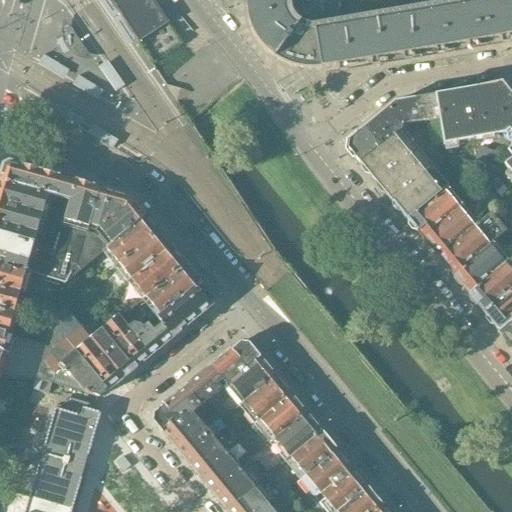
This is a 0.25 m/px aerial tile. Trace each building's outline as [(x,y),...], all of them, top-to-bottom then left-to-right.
[(109,0),(140,45),(141,44),(139,41),(151,1),(150,0),(109,0)] [(476,43),(501,39),(509,37),(511,36),(511,0),(246,0),(247,1),(247,3),(246,5),(247,7),(247,9),(247,11),(247,13),(247,15),(248,17),(250,26),(254,35),(255,37),(256,39),(257,41),(258,43),(260,45),(261,46),(263,48),(264,50),(266,52),(273,57),(274,58),(275,59),(276,60),(277,60),(278,61),(279,61),(280,62),(282,63),(283,63),(289,66),(298,69),(300,69),(301,69),(302,69),(303,70),(305,70),(306,70),(307,70),(308,70),(310,70),(311,70),(312,70),(314,70),(315,70),(316,70),(317,70),(319,70),(320,70),(321,69),(322,69),(338,66),(346,65),(370,61),(379,60),(387,58),(403,55),(411,54),(436,50),(444,48),(468,44),(476,43)] [(76,56),(81,58),(86,54),(68,29),(63,32),(63,38),(65,43),(68,48),(71,52),(76,56)] [(511,158),(511,97),(502,85),(495,86),(503,136),(506,135),(509,132),(511,135),(510,150),(507,152),(511,158)] [(503,136),(495,86),(436,96),(440,120),(441,131),(444,146),(503,136)] [(440,120),(436,96),(414,100),(418,124),(430,122),(440,120)] [(395,103),(357,134),(355,132),(346,140),(345,150),(352,160),(354,158),(360,164),(401,130),(403,126),(418,124),(414,100),(395,103)] [(442,145),(440,131),(439,123),(427,125),(431,146),(442,145)] [(376,184),(418,150),(401,130),(360,164),(360,165),(361,169),(365,175),(369,176),(376,184)] [(475,159),(498,167),(502,156),(479,148),(475,159)] [(391,203),(433,169),(418,150),(376,184),(376,185),(377,189),(381,194),(385,195),(391,203)] [(448,164),(482,177),(485,169),(451,156),(448,164)] [(3,167),(0,176),(0,269),(25,277),(63,287),(103,253),(145,217),(130,198),(10,163),(3,167)] [(440,193),(447,188),(447,187),(433,169),(391,203),(392,207),(396,212),(400,214),(406,221),(440,193)] [(485,177),(500,196),(506,191),(491,172),(485,177)] [(447,188),(440,193),(406,221),(407,222),(408,227),(411,231),(416,232),(417,234),(418,232),(423,238),(462,207),(447,188)] [(438,256),(477,225),(485,218),(471,202),(463,208),(462,207),(423,238),(424,239),(425,243),(429,248),(433,249),(438,256)] [(492,243),(504,233),(489,215),(485,218),(477,225),(438,256),(439,257),(440,261),(444,266),(448,267),(454,274),(492,243)] [(158,232),(145,217),(103,253),(116,268),(158,232)] [(171,248),(158,232),(116,268),(128,283),(171,248)] [(492,243),(454,274),(455,276),(455,280),(459,285),(463,286),(469,293),(508,262),(492,243)] [(171,248),(128,283),(143,302),(186,267),(171,248)] [(484,312),(511,289),(511,258),(508,262),(469,293),(470,295),(471,299),(475,303),(478,305),(484,312)] [(211,306),(196,287),(191,281),(195,278),(186,267),(143,302),(151,311),(149,314),(160,328),(153,333),(147,325),(142,329),(140,327),(133,326),(127,331),(149,357),(211,306)] [(25,277),(0,269),(0,289),(20,296),(25,277)] [(20,296),(0,289),(0,312),(14,316),(20,296)] [(511,289),(484,312),(483,313),(495,329),(511,315),(511,289)] [(14,316),(0,312),(0,334),(8,337),(14,316)] [(120,381),(88,342),(88,341),(83,336),(88,331),(85,327),(89,324),(85,319),(75,326),(64,313),(52,323),(44,350),(36,379),(42,381),(52,384),(78,392),(99,398),(120,381)] [(511,315),(495,329),(501,335),(504,333),(510,342),(511,340),(511,315)] [(149,357),(127,331),(116,318),(102,330),(135,369),(149,357)] [(135,369),(102,330),(88,341),(88,342),(120,381),(135,369)] [(249,344),(241,343),(211,367),(223,382),(222,382),(226,386),(260,358),(249,344)] [(260,358),(226,386),(226,387),(224,389),(239,407),(276,376),(260,358)] [(211,367),(187,387),(202,406),(205,404),(209,408),(217,401),(214,396),(219,392),(216,387),(222,382),(223,382),(211,367)] [(276,376),(239,407),(255,426),(292,396),(276,376)] [(39,392),(49,395),(52,384),(42,381),(39,392)] [(153,422),(161,432),(182,414),(186,419),(192,415),(192,414),(202,406),(187,387),(154,414),(153,422)] [(292,396),(255,426),(270,445),(307,414),(292,396)] [(71,511),(100,414),(94,412),(95,407),(70,400),(67,409),(66,413),(55,410),(24,511),(71,511)] [(182,414),(161,432),(170,443),(197,421),(192,415),(186,419),(182,414)] [(307,414),(270,445),(285,462),(322,432),(307,414)] [(197,421),(170,443),(184,460),(211,437),(197,421)] [(322,432),(285,462),(300,481),(337,450),(322,432)] [(211,437),(184,460),(198,477),(225,454),(211,437)] [(337,450),(300,481),(315,500),(352,469),(337,450)] [(225,454),(198,477),(211,493),(239,471),(225,454)] [(245,478),(257,469),(252,462),(240,471),(245,478)] [(352,469),(315,500),(325,511),(338,511),(368,488),(352,469)] [(239,471),(211,493),(226,511),(253,489),(239,471)] [(281,496),(291,488),(285,481),(276,489),(281,496)] [(368,488),(338,511),(376,511),(383,506),(368,488)] [(253,489),(226,511),(259,511),(267,506),(253,489)]
